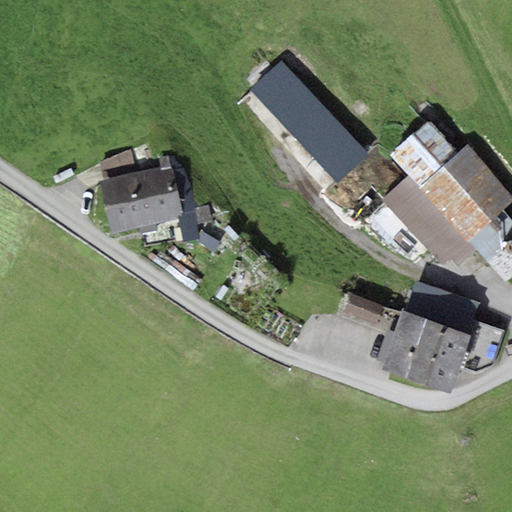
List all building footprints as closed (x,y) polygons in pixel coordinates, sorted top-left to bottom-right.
[(370,155),(280,60),(248,90),(338,185),(370,155)] [(511,237),(511,220),(504,211),(511,203),(511,196),(467,146),(458,153),(428,120),(390,155),(409,176),(383,199),(443,266),(451,258),(457,264),(476,248),(487,260),(511,237)] [(100,163),(104,181),(136,173),(131,150),(100,163)] [(104,181),(99,182),(111,233),(184,216),(172,165),(136,173),(104,181)] [(417,282),(405,312),(468,335),(473,321),(479,304),(417,282)] [(385,306),(351,293),(343,314),(377,326),(385,306)] [(405,312),(401,311),(380,368),(450,394),(459,369),(471,336),(468,335),(405,312)] [(504,331),(473,321),(468,335),(471,336),(459,369),(474,373),(491,367),(504,331)]
